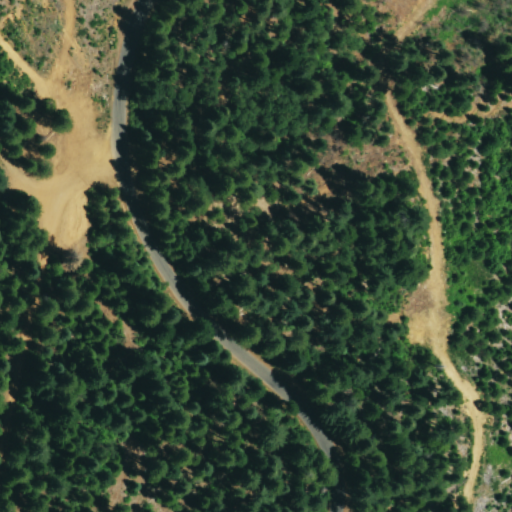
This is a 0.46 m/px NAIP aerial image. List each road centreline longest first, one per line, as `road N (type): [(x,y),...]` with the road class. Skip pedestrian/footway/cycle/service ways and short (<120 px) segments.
road 1 (tertiary): [(334,511),(330,470),(314,436),(173,282),(135,215),(119,165)]
road 2 (tertiary): [(0,437),(58,200)]
road 3 (tertiary): [(119,165),(113,93),(149,0)]
road 4 (track): [(0,45),(116,149)]
